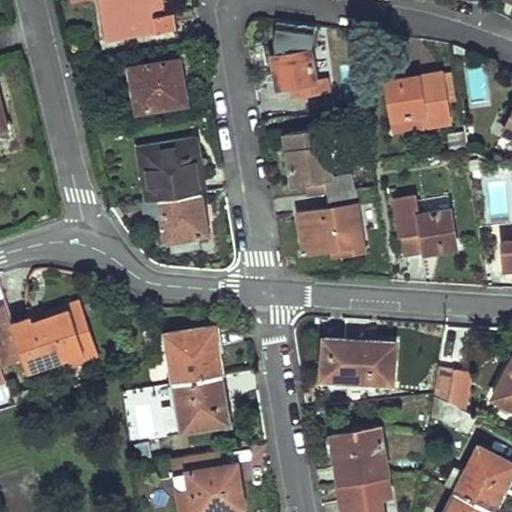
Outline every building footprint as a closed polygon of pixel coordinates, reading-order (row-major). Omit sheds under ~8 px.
[(152,0),(101,0),(107,38),(176,29),(174,12),(167,13),(154,15),(152,0)] [(165,0),(152,0),(154,15),(167,13),(165,0)] [(313,79),(309,48),(314,49),(316,24),(277,19),(275,39),(277,51),(273,53),(275,70),(280,69),(282,85),(300,82),(302,94),(328,90),(326,77),(313,79)] [(179,58),(129,66),(137,110),(180,104),(176,79),(182,78),(179,58)] [(442,71),(447,104),(455,102),(449,69),(442,71)] [(442,71),(386,78),(394,130),(450,122),(447,104),(442,71)] [(176,79),(180,104),(186,103),(182,78),(176,79)] [(326,144),(323,127),(285,133),(288,150),(291,167),(296,166),(299,181),(309,180),(311,194),(327,191),(356,187),(353,171),(330,174),(326,144)] [(200,191),(192,142),(143,148),(150,199),(157,198),(200,191)] [(296,166),(291,167),(293,182),(299,181),(296,166)] [(329,206),(299,210),(305,251),(342,245),(343,251),(365,248),(356,187),(327,191),(329,206)] [(157,198),(165,239),(207,233),(200,191),(157,198)] [(458,247),(452,207),(422,212),(420,200),(405,203),(409,229),(411,229),(421,227),(424,245),(440,243),(441,249),(458,247)] [(424,245),(421,227),(411,229),(413,249),(425,248),(424,245)] [(511,242),(502,243),(505,268),(511,267),(511,242)] [(440,243),(424,245),(425,248),(425,252),(441,249),(440,243)] [(79,303),(31,318),(33,323),(66,313),(79,355),(59,361),(61,367),(95,357),(79,303)] [(31,318),(12,323),(15,333),(22,354),(27,368),(27,370),(59,361),(79,355),(66,313),(33,323),(31,318)] [(214,324),(210,325),(215,353),(219,352),(214,324)] [(210,325),(165,333),(173,382),(223,374),(219,352),(215,353),(210,325)] [(0,338),(0,362),(22,354),(15,333),(0,338)] [(395,342),(325,337),(322,376),(392,381),(395,342)] [(511,361),(494,396),(511,405),(511,361)] [(456,368),(439,365),(434,393),(451,402),(456,368)] [(27,370),(27,368),(20,370),(22,378),(19,379),(23,391),(14,394),(18,406),(36,399),(33,388),(27,370)] [(475,372),(456,368),(451,402),(469,411),(475,372)] [(223,374),(173,382),(181,431),(227,423),(222,397),(227,396),(223,374)] [(451,402),(434,393),(432,412),(466,430),(473,414),(469,411),(451,402)] [(222,397),(227,423),(231,423),(227,396),(222,397)] [(386,474),(381,424),(331,432),(338,482),(386,474)] [(500,493),(511,469),(511,462),(482,446),(467,474),(455,467),(446,484),(456,489),(498,511),(506,496),(500,493)] [(181,456),(183,470),(187,469),(193,511),(206,511),(237,507),(233,481),(240,481),(237,462),(223,464),(220,449),(181,456)] [(193,511),(187,469),(183,470),(173,472),(179,511),(193,511)] [(511,484),(511,469),(500,493),(506,496),(511,484)] [(386,474),(338,482),(343,511),(382,511),(379,494),(388,492),(386,474)] [(233,481),(237,507),(244,506),(240,481),(233,481)] [(497,511),(498,511),(456,489),(443,511),(497,511)]
